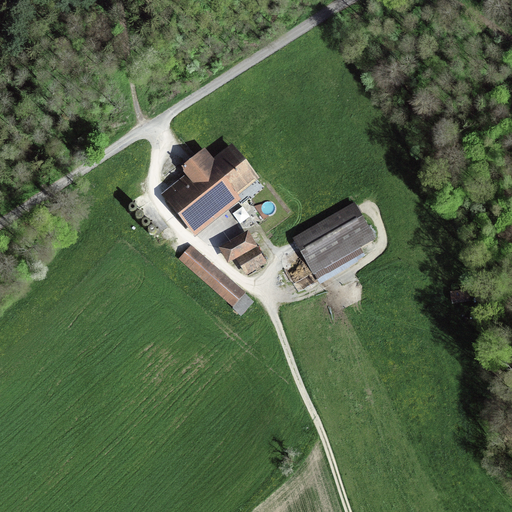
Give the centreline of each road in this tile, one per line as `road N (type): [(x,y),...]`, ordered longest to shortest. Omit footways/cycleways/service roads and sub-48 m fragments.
road 1 (unclassified): [(347,0),(0,224)]
road 2 (track): [(350,511),(273,311),(244,282)]
road 3 (track): [(142,132),(118,0)]
